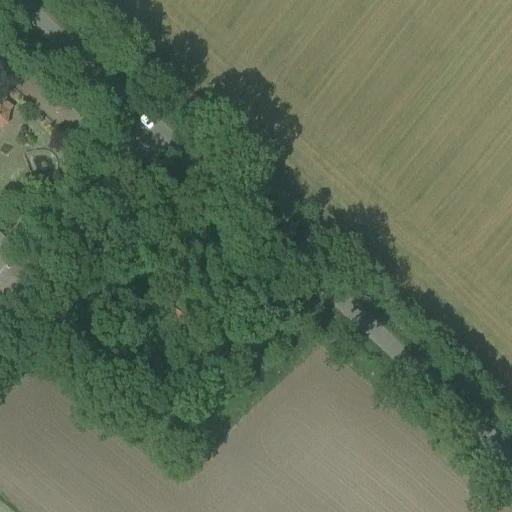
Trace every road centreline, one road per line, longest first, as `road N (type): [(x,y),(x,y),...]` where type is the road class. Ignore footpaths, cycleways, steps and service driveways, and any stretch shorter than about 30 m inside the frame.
road 1 (residential): [(511,458),(153,128)]
road 2 (unclassified): [(153,128),(0,318)]
road 3 (residential): [(153,128),(14,0)]
